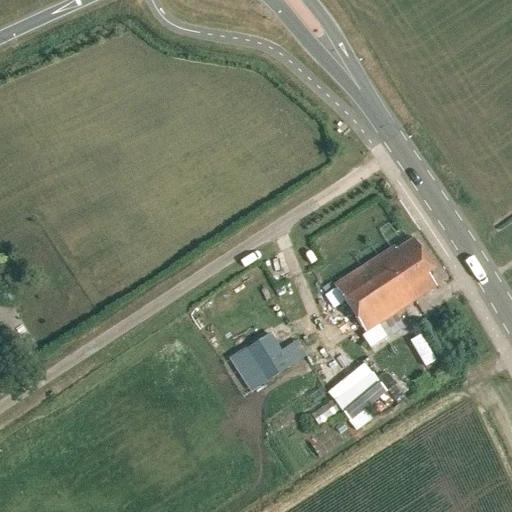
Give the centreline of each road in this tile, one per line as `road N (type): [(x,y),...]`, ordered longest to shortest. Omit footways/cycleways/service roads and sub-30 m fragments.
road 1 (residential): [(0,406),(398,147)]
road 2 (secondary): [(511,321),(398,147)]
